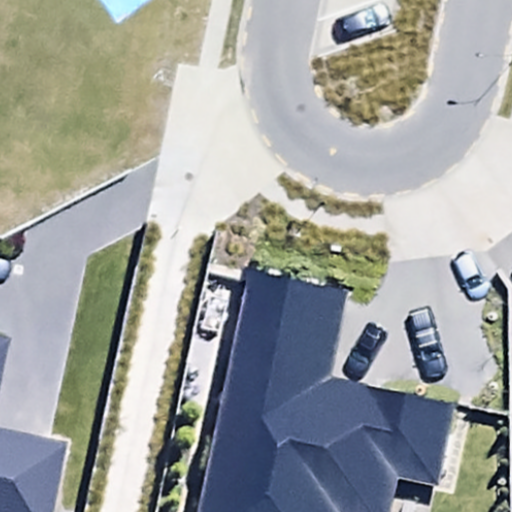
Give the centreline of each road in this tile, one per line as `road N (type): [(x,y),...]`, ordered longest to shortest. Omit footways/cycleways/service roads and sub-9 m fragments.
road 1 (residential): [(481,0),(453,103),(436,128),(411,146),(350,154)]
road 2 (residential): [(350,154),(311,135),(285,103),(274,45),(280,0)]
